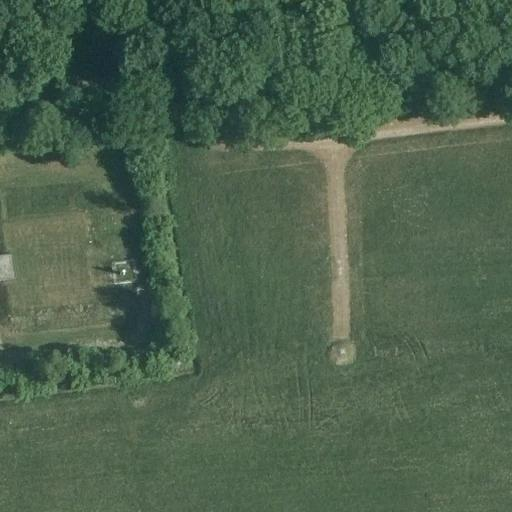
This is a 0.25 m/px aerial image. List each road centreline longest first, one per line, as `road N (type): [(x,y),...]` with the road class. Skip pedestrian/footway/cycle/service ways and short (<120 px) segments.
road 1 (track): [(0,73),(101,83),(218,132),(265,142),(511,118)]
road 2 (track): [(338,328),(330,140)]
